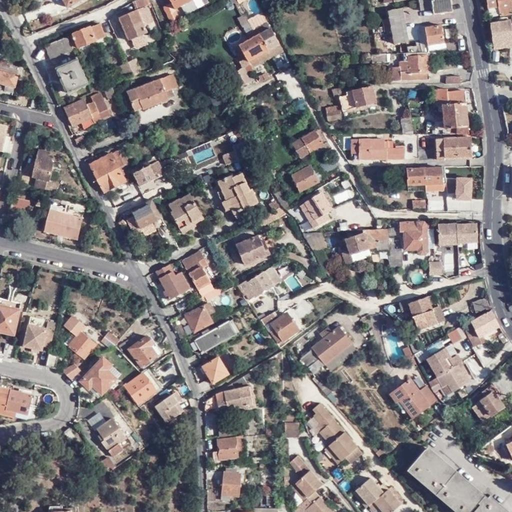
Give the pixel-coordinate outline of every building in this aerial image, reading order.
[(66,0),(64,1),(69,9),(85,0),(66,0)] [(147,0),(137,0),(134,1),(137,10),(139,9),(150,4),(147,0)] [(172,0),(177,8),(181,7),(192,1),(193,0),(172,0)] [(255,0),(249,0),(246,2),(252,12),(260,8),(255,0)] [(392,0),(394,4),(407,2),(407,1),(411,0),(418,0),(420,11),(432,10),(433,15),(452,12),(449,0),(392,0)] [(485,0),(487,9),(489,15),(490,18),(499,16),(499,17),(511,14),(511,7),(510,0),(485,0)] [(192,1),(181,7),(185,14),(197,8),(192,1)] [(181,16),(174,3),(166,7),(174,21),(181,16)] [(137,10),(120,17),(130,40),(149,31),(139,9),(137,10)] [(393,44),(408,42),(406,29),(403,10),(388,12),(389,19),(391,31),(393,44)] [(257,29),(268,49),(279,43),(272,28),(271,28),(263,13),(248,19),(253,29),(254,31),(257,29)] [(253,69),(272,57),(268,49),(257,29),(254,31),(253,29),(248,19),(246,16),(239,21),(242,27),(243,27),(247,34),(250,40),(240,46),(246,58),(250,64),(243,68),(238,71),(241,77),(246,84),(254,79),(250,73),(254,70),(253,69)] [(391,31),(389,19),(381,20),(384,33),(391,31)] [(488,25),(491,45),(511,42),(508,22),(488,25)] [(108,37),(103,24),(93,28),(93,27),(75,33),(80,47),(108,37)] [(443,43),(441,26),(425,28),(427,45),(443,43)] [(419,40),(418,29),(417,27),(406,29),(408,42),(415,41),(415,46),(407,48),(408,53),(422,53),(419,40)] [(425,28),(418,29),(422,53),(428,52),(427,45),(425,28)] [(74,49),(68,34),(43,43),(50,58),(74,49)] [(283,50),(279,43),(268,49),(272,57),(273,56),(283,50)] [(427,45),(428,52),(445,49),(443,43),(427,45)] [(428,80),(427,52),(422,53),(408,53),(396,54),(397,66),(392,66),(392,81),(428,80)] [(387,55),(377,55),(372,55),(372,63),(387,63),(387,55)] [(89,83),(78,57),(54,67),(65,93),(89,83)] [(137,58),(129,62),(134,73),(143,69),(137,58)] [(250,64),(246,58),(240,62),(243,68),(250,64)] [(134,73),(129,62),(119,66),(124,78),(134,73)] [(7,67),(0,64),(0,82),(8,84),(16,86),(20,70),(7,67)] [(142,90),(147,103),(163,96),(164,98),(172,95),(169,87),(182,81),(177,69),(143,83),(146,88),(142,90)] [(269,78),(266,72),(262,74),(258,76),(261,82),(265,80),(269,78)] [(100,84),(91,86),(90,86),(91,93),(101,90),(100,84)] [(140,106),(147,103),(142,90),(139,85),(132,88),(140,106)] [(118,97),(113,86),(109,87),(110,91),(107,92),(110,100),(118,97)] [(371,86),(346,91),(346,94),(339,95),(342,109),(375,103),(371,86)] [(446,90),(436,90),(439,106),(443,106),(443,112),(432,113),(434,124),(444,123),(445,130),(448,129),(448,133),(458,133),(458,134),(469,134),(465,92),(447,93),(446,90)] [(95,118),(96,122),(112,116),(103,93),(94,97),(97,103),(90,105),(87,100),(67,108),(74,125),(93,118),(95,118)] [(223,103),(219,94),(211,97),(215,106),(218,105),(223,103)] [(165,98),(164,98),(163,96),(147,103),(148,105),(165,98)] [(303,98),(292,104),(299,117),(310,111),(303,98)] [(45,103),(34,100),(32,106),(44,109),(45,103)] [(340,116),(338,104),(325,106),(327,119),(340,116)] [(411,134),(409,118),(400,118),(402,134),(411,134)] [(11,145),(13,137),(5,135),(7,126),(0,124),(0,151),(4,152),(5,146),(11,145)] [(300,156),(310,151),(317,147),(320,152),(330,146),(320,128),(293,143),(300,156)] [(469,134),(458,134),(458,137),(457,137),(458,156),(472,156),(471,134),(469,134)] [(88,141),(85,136),(80,138),(77,139),(79,145),(81,144),(88,141)] [(458,156),(457,137),(438,138),(439,150),(437,150),(437,162),(445,162),(445,157),(458,156)] [(356,159),(390,159),(390,148),(382,148),(382,139),(356,138),(356,153),(356,159)] [(244,144),(244,143),(236,147),(241,160),(244,158),(250,156),(244,144)] [(312,156),(320,152),(317,147),(310,151),(312,156)] [(402,148),(390,148),(390,159),(402,159),(402,148)] [(37,177),(35,187),(56,192),(58,182),(50,181),(54,164),(47,151),(38,149),(32,176),(37,177)] [(121,149),(113,153),(119,165),(127,161),(121,149)] [(119,165),(113,153),(90,164),(104,192),(126,181),(119,165)] [(267,158),(269,161),(273,169),(278,166),(273,156),(267,158)] [(269,161),(265,163),(262,165),(268,177),(275,173),(273,169),(269,161)] [(159,162),(152,165),(158,179),(165,175),(159,162)] [(158,179),(152,165),(136,172),(142,186),(158,179)] [(311,166),(292,175),(300,191),(319,182),(311,166)] [(408,185),(425,185),(425,168),(408,169),(408,185)] [(442,168),(425,168),(425,185),(443,184),(443,175),(442,168)] [(234,212),(246,207),(258,202),(252,188),(249,189),(242,173),(233,177),(232,174),(219,181),(223,190),(227,199),(228,199),(233,209),(234,212)] [(479,177),(446,177),(446,194),(457,194),(457,200),(474,201),(474,190),(479,190),(479,177)] [(116,194),(123,211),(142,202),(135,185),(116,194)] [(227,199),(223,190),(218,192),(226,211),(233,209),(228,199),(227,199)] [(280,190),(274,193),(283,207),(285,208),(289,206),(280,190)] [(323,192),(300,205),(314,228),(330,219),(327,212),(332,209),(323,192)] [(194,221),(195,223),(205,217),(192,193),(182,198),(181,199),(170,204),(174,210),(172,211),(182,228),(192,222),(194,221)] [(32,203),(13,198),(10,209),(30,213),(32,203)] [(155,206),(151,199),(150,199),(147,201),(148,204),(133,211),(132,210),(129,212),(138,229),(156,219),(151,209),(155,206)] [(426,208),(425,200),(412,200),(413,209),(426,208)] [(441,200),(428,200),(429,208),(442,208),(441,200)] [(248,212),(246,207),(234,212),(237,218),(248,212)] [(273,210),(248,223),(252,229),(260,225),(261,226),(286,214),(279,207),(273,210)] [(82,218),(49,210),(44,231),(77,239),(82,218)] [(197,226),(195,223),(194,221),(192,222),(182,228),(184,233),(197,226)] [(457,244),(456,224),(456,222),(437,223),(438,245),(457,244)] [(477,243),(477,223),(456,224),(457,244),(477,243)] [(427,252),(426,227),(398,228),(398,231),(399,232),(404,232),(405,249),(417,249),(418,252),(418,253),(420,253),(421,254),(423,254),(424,254),(425,253),(427,253),(427,252)] [(377,229),(359,230),(360,234),(361,233),(365,249),(368,248),(376,245),(374,238),(385,237),(385,236),(393,236),(393,228),(385,229),(377,229)] [(309,232),(305,232),(314,252),(320,265),(328,274),(333,269),(326,261),(328,260),(322,249),(325,247),(317,231),(309,232)] [(350,253),(365,249),(361,233),(360,234),(346,237),(346,239),(341,240),(344,251),(342,252),(346,263),(353,261),(350,253)] [(258,235),(236,244),(245,264),(270,253),(264,239),(261,240),(258,235)] [(390,248),(388,248),(389,260),(391,268),(393,268),(403,266),(401,254),(400,248),(395,249),(394,245),(390,245),(390,248)] [(368,257),(365,249),(350,253),(353,261),(368,257)] [(200,250),(181,260),(197,288),(201,296),(203,295),(206,301),(220,293),(217,287),(213,289),(209,281),(210,281),(203,267),(207,265),(203,257),(200,250)] [(444,253),(444,274),(457,274),(458,253),(444,253)] [(441,275),(441,261),(428,261),(428,275),(441,275)] [(482,266),(482,262),(473,265),(475,270),(475,271),(480,269),(482,266)] [(154,271),(158,278),(172,270),(168,264),(154,271)] [(280,281),(271,266),(247,281),(246,279),(238,283),(243,290),(245,289),(250,299),(280,281)] [(172,270),(158,278),(165,291),(163,292),(167,299),(188,287),(180,272),(174,275),(172,270)] [(302,288),(311,283),(306,275),(297,280),(302,288)] [(409,300),(408,299),(399,302),(399,303),(400,309),(408,307),(415,330),(436,324),(431,308),(427,296),(409,301),(409,300)] [(484,296),(468,304),(473,314),(489,307),(484,296)] [(20,310),(21,303),(0,297),(0,330),(14,334),(20,310)] [(209,302),(186,314),(194,331),(212,322),(209,315),(214,312),(209,302)] [(29,304),(21,303),(20,310),(24,311),(27,312),(29,304)] [(439,306),(431,308),(436,324),(444,321),(439,306)] [(492,313),(491,309),(472,321),(474,324),(466,329),(475,344),(483,339),(481,334),(487,331),(498,325),(492,313)] [(278,316),(274,311),(260,319),(263,323),(264,324),(278,316)] [(287,312),(268,326),(280,342),(299,328),(287,312)] [(144,313),(136,323),(142,328),(150,319),(144,313)] [(84,358),(97,343),(82,331),(86,326),(73,315),(65,326),(73,333),(65,342),(84,358)] [(55,328),(57,323),(49,321),(31,317),(30,324),(24,345),(42,350),(43,345),(51,347),(55,328)] [(229,322),(194,342),(201,355),(237,336),(229,322)] [(427,330),(430,340),(447,335),(444,325),(427,330)] [(325,363),(352,343),(339,326),(333,331),(328,326),(320,333),(324,337),(312,346),(313,348),(301,357),(313,372),(325,363)] [(461,326),(450,333),(456,343),(467,337),(461,326)] [(403,329),(408,341),(414,339),(409,327),(403,329)] [(502,332),(500,329),(497,332),(498,334),(496,336),(504,345),(505,343),(509,340),(502,332)] [(118,345),(121,341),(109,332),(103,340),(111,348),(118,345)] [(142,367),(159,356),(154,349),(153,347),(155,345),(150,337),(131,349),(142,367)] [(413,354),(418,351),(414,339),(408,341),(413,354)] [(125,341),(120,344),(123,350),(129,347),(125,341)] [(357,350),(352,343),(325,363),(330,371),(357,350)] [(453,343),(447,347),(452,355),(458,351),(453,343)] [(158,347),(154,349),(159,356),(163,354),(158,347)] [(459,362),(464,360),(460,354),(453,357),(452,355),(447,347),(429,357),(439,375),(459,362)] [(139,369),(142,367),(131,349),(128,351),(139,369)] [(49,353),(46,366),(55,368),(59,355),(49,353)] [(105,357),(81,380),(89,389),(93,385),(102,394),(117,378),(108,369),(113,365),(105,357)] [(229,374),(219,357),(203,367),(214,383),(229,374)] [(438,375),(439,376),(431,380),(437,390),(444,385),(449,394),(454,390),(473,379),(469,372),(465,374),(464,370),(459,362),(439,375),(438,375)] [(70,366),(63,369),(72,378),(81,370),(75,363),(70,366)] [(169,380),(177,374),(168,363),(161,369),(169,380)] [(503,368),(493,375),(495,379),(496,381),(497,381),(507,375),(503,368)] [(149,370),(144,374),(156,391),(161,388),(149,370)] [(156,391),(144,374),(128,385),(140,402),(156,391)] [(250,374),(226,388),(233,387),(234,391),(248,389),(246,385),(252,381),(250,374)] [(317,374),(313,378),(318,384),(323,380),(317,374)] [(10,378),(1,376),(0,380),(0,391),(6,393),(10,378)] [(485,391),(480,393),(480,394),(476,396),(480,405),(484,403),(488,410),(502,403),(498,395),(503,393),(497,381),(496,381),(495,379),(483,386),(484,389),(485,391)] [(333,392),(323,380),(318,384),(328,396),(332,393),(333,392)] [(418,391),(416,388),(414,390),(408,381),(390,394),(395,402),(400,400),(412,418),(437,400),(426,385),(418,391)] [(218,409),(218,412),(227,410),(228,411),(241,409),(242,412),(253,410),(251,396),(249,388),(248,389),(234,391),(233,387),(226,388),(226,389),(227,393),(224,393),(216,397),(218,409)] [(33,393),(11,388),(6,408),(17,410),(28,413),(27,417),(37,415),(39,406),(30,404),(33,393)] [(178,391),(173,394),(179,402),(183,399),(178,391)] [(179,402),(173,394),(156,406),(167,424),(176,416),(181,413),(186,410),(180,403),(179,402)] [(205,412),(218,409),(216,397),(209,401),(205,407),(205,412)] [(336,453),(332,456),(337,463),(344,457),(350,463),(362,453),(357,447),(320,402),(313,408),(317,412),(314,414),(321,422),(324,426),(322,429),(320,431),(330,444),(328,445),(336,453)] [(16,415),(17,410),(6,408),(5,415),(13,417),(16,415)] [(126,439),(113,419),(97,429),(100,435),(98,436),(107,449),(106,450),(111,457),(122,450),(118,444),(126,439)] [(243,420),(245,435),(255,434),(253,426),(250,426),(249,420),(243,420)] [(230,421),(218,423),(219,438),(232,437),(230,421)] [(299,422),(285,423),(285,437),(299,437),(299,422)] [(66,429),(63,431),(71,441),(77,437),(69,427),(66,429)] [(237,455),(235,439),(234,438),(218,440),(220,451),(213,452),(214,460),(237,457),(237,455)] [(242,438),(235,439),(237,455),(244,453),(242,438)] [(325,447),(332,456),(336,453),(328,445),(325,447)] [(381,449),(376,453),(382,460),(383,461),(384,459),(387,457),(381,449)] [(506,511),(489,497),(485,502),(424,450),(407,469),(457,511),(506,511)] [(296,482),(309,496),(316,490),(323,484),(304,462),(299,456),(290,463),(297,471),(296,474),(300,479),(296,482)] [(100,464),(106,472),(114,466),(108,458),(100,464)] [(223,472),(221,490),(220,499),(229,500),(229,495),(239,496),(240,484),(241,474),(223,472)] [(355,489),(368,505),(387,489),(383,483),(378,487),(370,478),(355,489)] [(309,496),(296,482),(291,487),(303,501),(309,496)] [(365,508),(368,505),(355,489),(352,492),(365,508)] [(387,489),(368,505),(374,511),(379,508),(382,511),(391,511),(400,505),(387,489)] [(334,511),(320,496),(316,490),(309,496),(303,501),(292,511),(302,511),(306,509),(309,511),(334,511)] [(274,505),(274,492),(266,492),(265,505),(274,505)]
